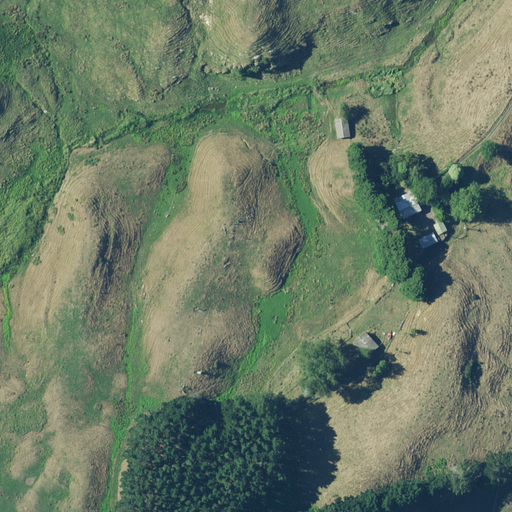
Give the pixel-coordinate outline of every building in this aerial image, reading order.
[(350,136),(348,117),(335,118),(338,138),(350,136)] [(423,210),(414,191),(396,200),(406,222),(413,219),(411,216),(423,210)] [(449,232),(443,220),(435,225),(442,240),(447,237),(446,234),(449,232)] [(438,241),(434,232),(419,240),(424,249),(438,241)] [(379,346),(366,331),(353,342),(367,357),(379,346)]
